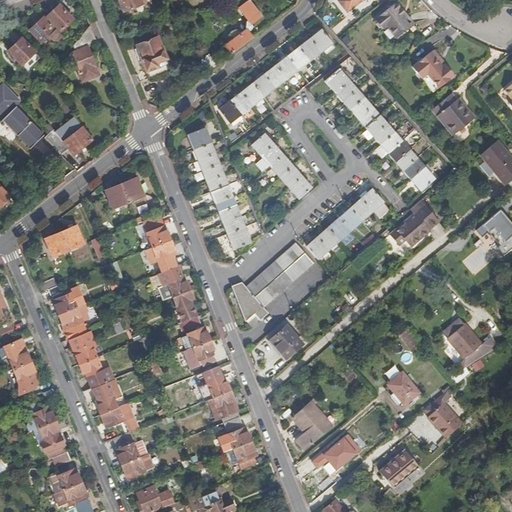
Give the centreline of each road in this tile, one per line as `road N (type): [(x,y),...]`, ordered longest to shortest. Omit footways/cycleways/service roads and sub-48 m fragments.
road 1 (residential): [(117,511),(5,239)]
road 2 (residential): [(235,348),(147,130)]
road 3 (residential): [(147,130),(311,0)]
road 4 (residential): [(147,130),(5,239)]
road 5 (residential): [(302,511),(235,348)]
road 6 (residential): [(147,130),(92,0)]
road 7 (residential): [(308,511),(406,431)]
